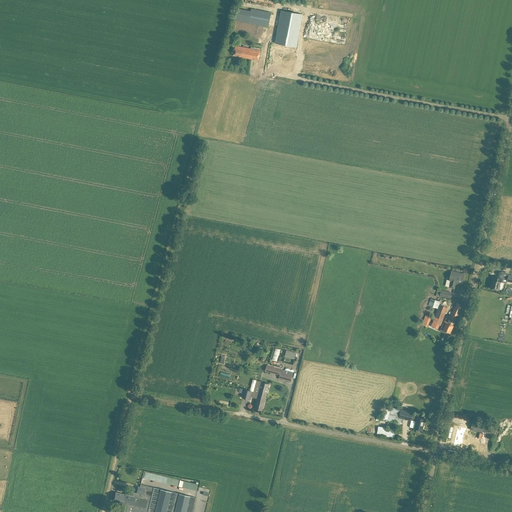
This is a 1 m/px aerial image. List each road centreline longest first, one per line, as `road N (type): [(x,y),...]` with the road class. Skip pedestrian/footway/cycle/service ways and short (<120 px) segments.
road 1 (unclassified): [(437,452),(510,122)]
road 2 (unclassified): [(510,122),(301,81)]
road 3 (unclassified): [(437,452),(242,414)]
